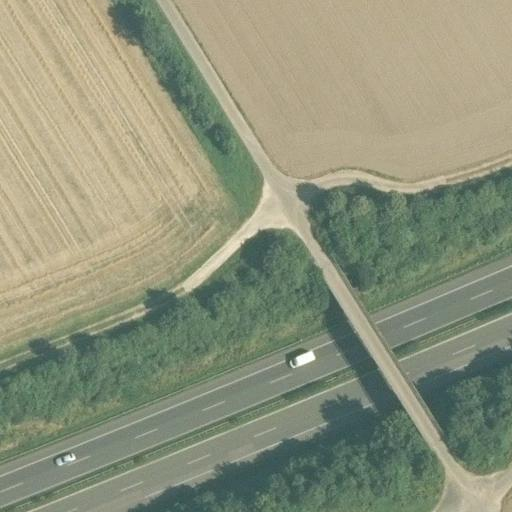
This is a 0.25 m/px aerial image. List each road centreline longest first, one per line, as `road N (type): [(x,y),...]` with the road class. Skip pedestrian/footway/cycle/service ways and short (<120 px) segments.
road 1 (track): [(162,0),(474,507)]
road 2 (motorway): [(511,280),(0,485)]
road 3 (motorway): [(58,511),(511,326)]
road 4 (track): [(0,373),(164,302),(287,202)]
road 5 (track): [(511,155),(445,183),(331,183),(287,202)]
